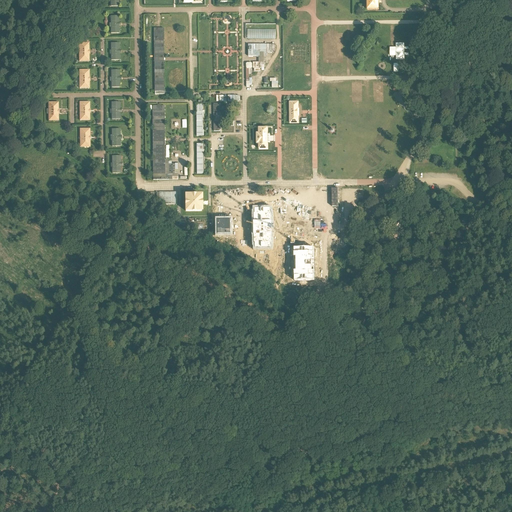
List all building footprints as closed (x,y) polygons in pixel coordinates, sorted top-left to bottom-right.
[(367,0),(367,10),(379,10),(378,0),(367,0)] [(121,23),(119,23),(119,16),(111,16),(111,23),(109,24),(109,27),(111,27),(111,34),(120,33),(119,26),(121,26),(121,23)] [(164,28),(154,28),(155,91),(155,94),(164,94),(164,91),(164,28)] [(248,38),(276,39),(276,29),(248,29),(248,38)] [(90,49),(89,49),(89,43),(79,43),(79,62),(89,62),(89,55),(90,55),(90,49)] [(120,53),(121,53),(121,50),(120,50),(119,43),(111,43),(111,50),(110,50),(110,54),(111,54),(111,61),(120,60),(120,53)] [(396,47),(390,48),(390,56),(396,56),(396,60),(404,59),(404,43),(396,43),(396,47)] [(259,62),(247,62),(247,80),(249,80),(249,74),(251,74),(251,77),(257,77),(257,74),(259,74),(259,70),(265,70),(265,59),(270,59),(270,52),(271,52),(271,50),(275,50),(275,44),(249,44),(249,56),(259,56),(259,62)] [(90,70),(79,70),(79,89),(90,89),(90,82),(90,76),(90,70)] [(120,70),(111,70),(111,77),(110,78),(110,81),(111,81),(111,88),(120,87),(120,80),(122,80),(121,77),(120,77),(120,70)] [(59,109),(59,102),(48,102),(48,110),(47,110),(47,114),(48,114),(48,121),(59,121),(59,114),(59,109)] [(90,108),(90,102),(79,102),(80,121),(90,120),(90,114),(90,108)] [(120,102),(111,102),(112,110),(110,110),(110,114),(112,113),(112,120),(120,119),(120,112),(122,112),(122,109),(120,109),(120,102)] [(299,123),(299,102),(289,102),(289,123),(299,123)] [(157,106),(152,106),(153,180),(178,180),(178,177),(172,177),(172,163),(168,163),(168,174),(165,175),(165,106),(161,106),(161,105),(157,105),(157,106)] [(271,115),(273,112),(275,108),(271,106),(267,112),(271,115)] [(91,135),(90,135),(90,128),(80,129),(80,147),(90,147),(90,141),(91,141),(91,135)] [(268,142),(268,135),(268,128),(259,128),(259,133),(257,133),(257,144),(259,144),(259,149),(268,149),(268,142)] [(120,129),(112,129),(112,136),(110,136),(111,140),(112,140),(112,146),(121,146),(121,139),(122,139),(122,136),(121,136),(120,129)] [(123,163),(121,163),(121,156),(112,156),(112,163),(111,163),(111,167),(112,167),(113,173),(121,173),(121,166),(123,166),(123,163)] [(159,192),(159,198),(162,198),(162,204),(177,204),(177,192),(159,192)] [(201,195),(186,195),(186,211),(201,211),(201,195)] [(275,200),(256,200),(256,237),(275,237),(275,200)] [(231,220),(216,220),(216,234),(231,234),(231,220)] [(318,249),(314,249),(314,248),(294,248),(295,281),(314,281),(314,280),(318,280),(318,270),(314,270),(314,268),(318,268),(319,268),(318,261),(314,261),(314,258),(318,258),(318,249)]
